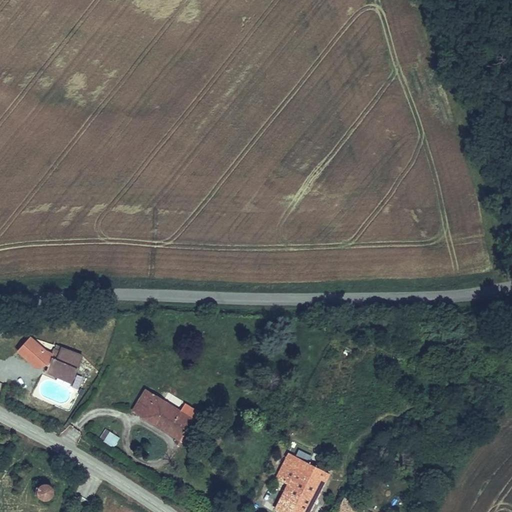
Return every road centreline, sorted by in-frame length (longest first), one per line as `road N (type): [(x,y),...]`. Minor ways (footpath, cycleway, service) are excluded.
road 1 (unclassified): [(511,288),(420,298),(101,294),(0,306)]
road 2 (secondary): [(0,414),(165,511)]
